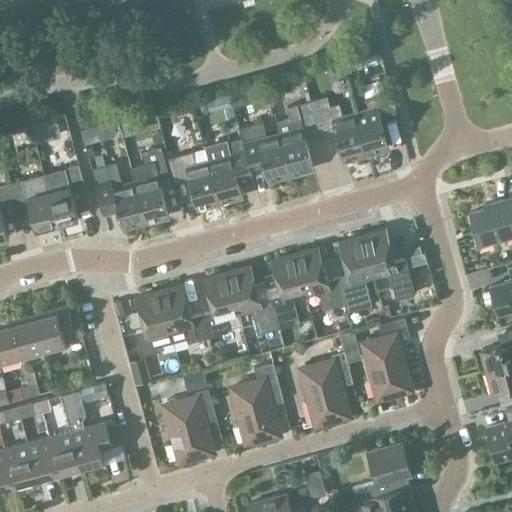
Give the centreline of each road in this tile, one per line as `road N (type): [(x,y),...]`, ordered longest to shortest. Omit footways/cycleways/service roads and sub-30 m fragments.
road 1 (residential): [(100,260),(134,262),(419,181)]
road 2 (residential): [(207,472),(442,403)]
road 3 (residential): [(154,487),(99,298),(100,260)]
road 4 (residential): [(442,403),(430,355),(450,301),(419,181)]
road 5 (residential): [(462,147),(421,0)]
